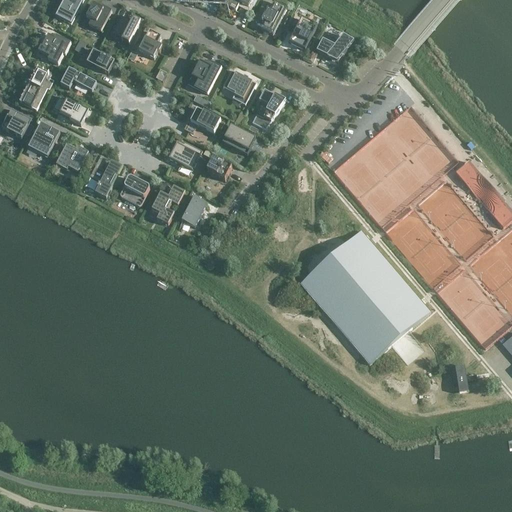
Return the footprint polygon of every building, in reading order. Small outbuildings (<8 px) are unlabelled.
[(72,26),(85,0),(66,0),(57,19),(72,26)] [(228,0),(224,8),(236,14),(240,6),(249,11),(254,0),(230,0),(230,1),(229,0),(228,0)] [(260,31),(273,38),(287,10),(275,4),(270,13),(262,9),(256,20),(264,24),(260,31)] [(89,28),(101,35),(112,14),(102,9),(101,11),(93,7),(87,21),(88,21),(91,23),(89,28)] [(130,23),(121,18),(113,34),(122,39),(122,38),(124,39),(122,43),(129,46),(141,24),(134,20),(131,26),(129,25),(130,23)] [(297,30),(292,40),(290,45),(305,53),(318,29),(302,21),(300,24),(293,21),(292,22),(290,27),(297,30)] [(162,40),(150,33),(140,54),(154,62),(158,55),(160,55),(163,50),(158,48),(162,40)] [(317,54),(332,62),(336,64),(337,64),(338,64),(354,43),(344,37),(335,48),(323,42),(317,54)] [(47,38),(42,50),(40,49),(38,54),(49,60),(48,63),(57,68),(63,56),(65,57),(70,47),(55,39),(54,41),(47,38)] [(115,64),(90,51),(83,63),(108,76),(112,69),(115,64)] [(210,65),(208,68),(205,66),(206,63),(205,62),(203,66),(200,64),(190,83),(191,83),(199,87),(196,91),(208,97),(221,71),(210,65)] [(163,84),(168,75),(161,71),(156,80),(163,84)] [(69,72),(61,88),(70,92),(73,85),(92,95),(94,91),(95,91),(98,86),(69,72)] [(244,100),(248,102),(257,86),(248,82),(249,81),(244,79),(232,73),(223,90),(235,96),(234,98),(243,102),(244,100)] [(54,84),(50,81),(48,80),(39,75),(28,96),(23,105),(23,106),(32,111),(32,110),(37,113),(42,103),(46,95),(48,92),(50,93),(54,84)] [(286,104),(265,93),(259,103),(270,108),(263,121),(256,117),(252,125),(265,133),(286,104)] [(81,129),(89,114),(60,98),(53,112),(71,121),(70,123),(81,129)] [(2,132),(22,142),(32,122),(11,111),(2,132)] [(214,137),(221,124),(204,115),(205,115),(198,111),(191,124),(214,137)] [(241,126),(246,118),(241,115),(236,123),(241,126)] [(41,125),(29,150),(48,160),(56,143),(61,135),(41,125)] [(256,141),(248,137),(239,132),(231,128),(223,145),(248,158),(252,150),(256,141)] [(192,173),(199,160),(200,158),(184,149),(185,146),(179,143),(174,153),(169,161),(192,173)] [(89,155),(81,151),(78,150),(77,153),(67,148),(56,168),(57,168),(67,172),(68,170),(78,175),(80,171),(89,155)] [(107,201),(118,179),(123,169),(112,163),(107,173),(101,171),(106,161),(101,158),(90,179),(92,180),(101,185),(100,187),(99,186),(97,190),(98,190),(96,195),(99,197),(107,201)] [(225,184),(232,170),(214,161),(207,174),(225,184)] [(479,176),(469,164),(456,175),(462,183),(493,219),(497,223),(497,224),(503,231),(511,223),(511,214),(506,208),(479,176)] [(149,190),(148,189),(132,181),(131,181),(130,181),(129,181),(129,182),(128,182),(121,197),(121,198),(121,199),(121,200),(122,200),(122,201),(138,209),(139,209),(140,209),(141,209),(142,209),(142,208),(150,193),(150,192),(150,191),(149,190)] [(178,209),(186,195),(179,192),(178,194),(173,192),(169,199),(161,195),(153,210),(161,214),(157,222),(168,228),(175,216),(168,213),(172,206),(178,209)] [(208,206),(194,200),(182,224),(195,230),(208,206)] [(157,221),(160,215),(152,211),(149,217),(157,221)] [(302,284),(371,365),(392,348),(410,333),(433,313),(364,231),(302,284)] [(511,336),(502,346),(511,358),(511,336)] [(456,376),(451,377),(453,386),(458,385),(459,396),(469,394),(467,384),(477,382),(476,377),(466,379),(465,369),(459,370),(455,370),(456,376)]
